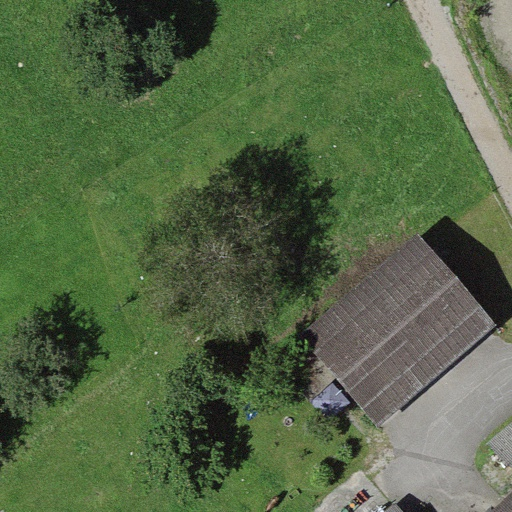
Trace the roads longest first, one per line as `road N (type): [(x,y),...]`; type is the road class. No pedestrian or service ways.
road 1 (unknown): [(368,511),(511,386)]
road 2 (track): [(438,0),(511,156)]
